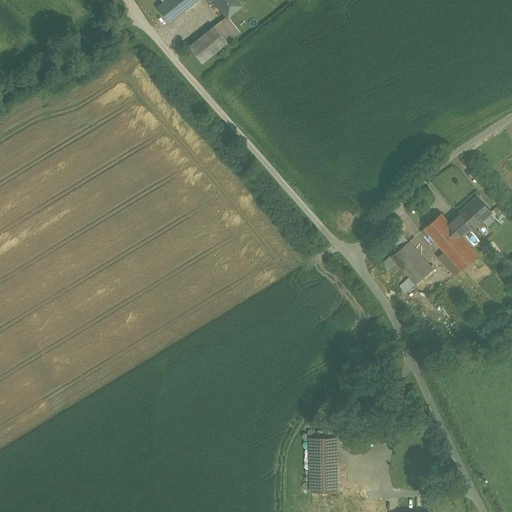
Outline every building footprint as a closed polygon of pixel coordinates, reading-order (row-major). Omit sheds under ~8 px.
[(167,0),(159,7),(170,21),(196,0),(167,0)] [(237,0),(214,0),(227,16),(241,5),(237,0)] [(234,36),(221,20),(214,26),(227,42),(234,36)] [(214,26),(189,46),(202,62),(227,42),(214,26)] [(479,197),(460,213),(461,215),(451,224),(459,232),(469,224),(473,228),(492,212),(479,197)] [(451,224),(442,213),(425,228),(461,270),(479,255),(451,224)] [(434,269),(409,241),(392,256),(416,284),(434,269)] [(399,285),(406,293),(416,285),(409,277),(399,285)] [(336,427),(307,427),(309,492),(338,491),(336,427)] [(378,432),(367,432),(367,442),(378,442),(378,432)] [(368,501),(338,501),(338,511),(385,511),(385,500),(368,500),(368,501)]
